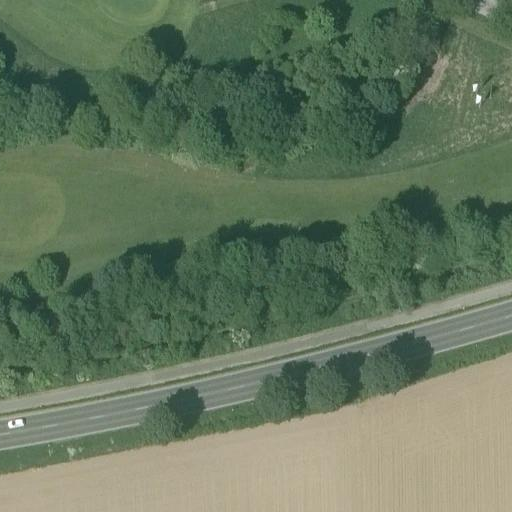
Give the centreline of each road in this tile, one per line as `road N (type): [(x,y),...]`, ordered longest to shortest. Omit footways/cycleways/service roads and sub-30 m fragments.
road 1 (unknown): [(0,367),(180,341),(285,295),(511,245)]
road 2 (secondary): [(511,318),(284,379),(0,437)]
